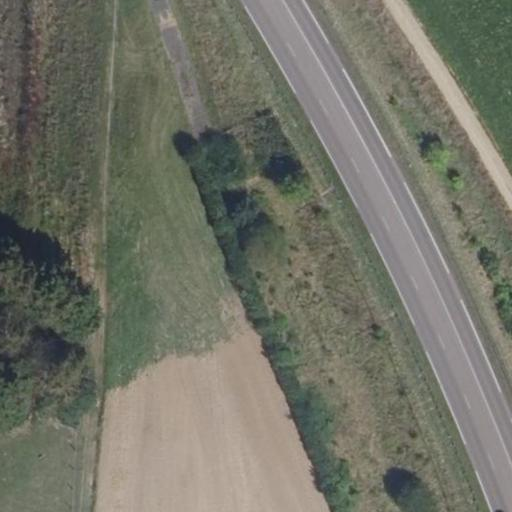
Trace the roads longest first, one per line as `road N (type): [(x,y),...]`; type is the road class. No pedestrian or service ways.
road 1 (primary): [(511,484),(393,211),(275,0)]
road 2 (track): [(84,511),(98,0)]
road 3 (track): [(511,198),(394,0)]
